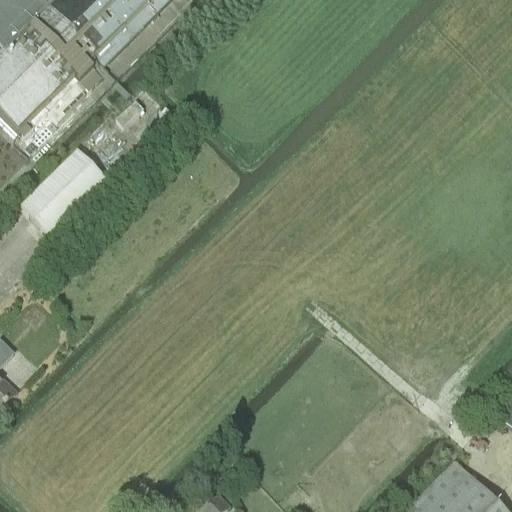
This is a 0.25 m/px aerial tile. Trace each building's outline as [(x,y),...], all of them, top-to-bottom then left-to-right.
[(156,0),(0,0),(0,56),(2,58),(0,60),(0,124),(16,140),(156,0)] [(122,131),(143,113),(135,104),(115,122),(122,131)] [(75,156),(18,213),(46,242),(103,185),(75,156)] [(0,410),(1,409),(2,410),(5,408),(3,407),(12,398),(0,385),(0,368),(11,357),(0,346),(0,410)] [(497,511),(453,468),(410,511),(497,511)] [(226,511),(227,511),(218,502),(207,511),(226,511)]
